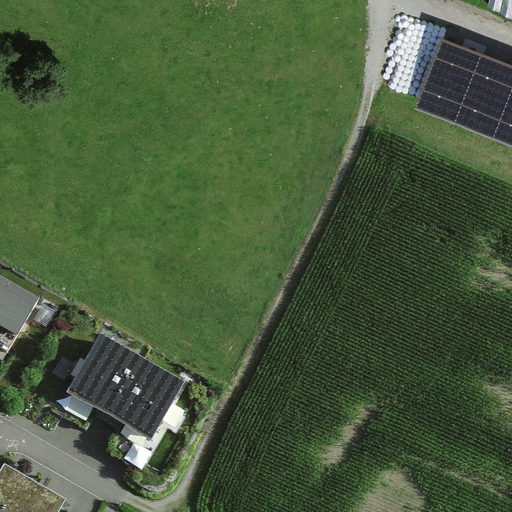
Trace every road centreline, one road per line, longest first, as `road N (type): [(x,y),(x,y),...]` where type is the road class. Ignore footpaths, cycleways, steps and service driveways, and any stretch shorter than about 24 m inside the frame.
road 1 (track): [(178,511),(334,191),(371,90),(380,0)]
road 2 (residential): [(0,431),(144,511)]
